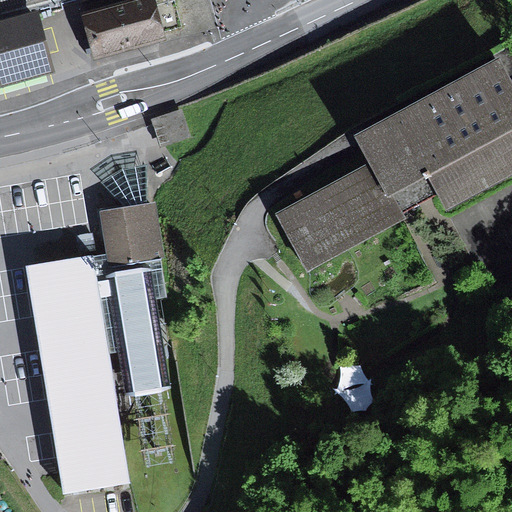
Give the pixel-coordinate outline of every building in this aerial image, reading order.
[(142,0),(142,1),(81,18),(94,62),(167,42),(216,29),(208,0),(142,0)] [(39,13),(0,23),(0,89),(57,74),(53,62),(43,27),(39,13)] [(368,165),(277,215),(308,272),(403,220),(389,196),(426,176),(446,213),(511,176),(511,81),(499,58),(353,138),(368,165)] [(191,140),(181,112),(150,123),(160,151),(191,140)] [(63,497),(132,485),(116,393),(127,392),(134,391),(161,387),(172,385),(160,312),(158,299),(170,297),(165,259),(158,203),(148,205),(148,166),(136,167),(122,170),(111,176),(100,184),(128,208),(117,210),(99,212),(102,231),(106,255),(95,257),(45,264),(38,266),(30,267),(25,268),(29,291),(58,470),(63,497)] [(372,402),(370,361),(345,362),(347,404),(372,402)]
